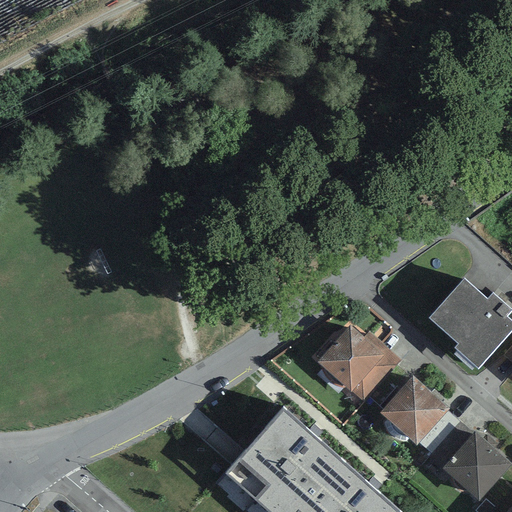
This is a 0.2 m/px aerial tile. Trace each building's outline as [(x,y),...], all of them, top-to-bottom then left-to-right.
[(488,299),(464,278),(428,319),(457,345),(454,348),(477,368),(511,328),(511,321),(506,316),(511,310),(492,294),(488,299)] [(364,338),(349,325),(316,362),(362,403),(400,361),(368,333),(364,338)] [(449,410),(413,377),(379,412),(416,446),(419,444),(447,412),(449,410)] [(397,511),(283,410),(225,474),(267,511),(397,511)] [(447,412),(419,444),(444,467),(472,435),(447,412)] [(511,465),(474,432),(472,435),(444,467),(441,469),(478,502),(511,465)]
